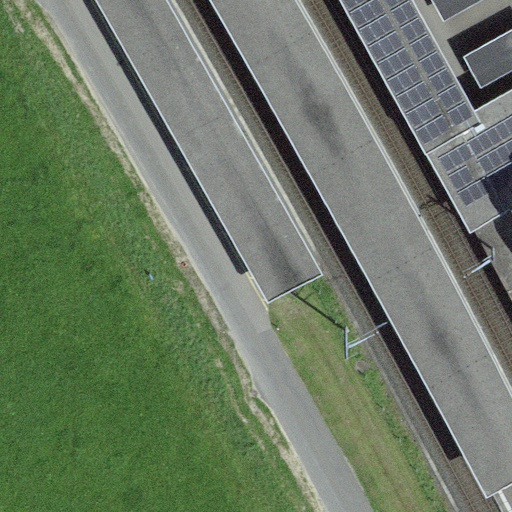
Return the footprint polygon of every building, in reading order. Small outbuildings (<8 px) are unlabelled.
[(324,265),(172,0),(101,0),(253,268),(268,295),(310,273),(324,265)] [(511,392),(292,0),(212,0),(486,489),(511,474),(511,392)] [(477,101),(419,0),(348,0),(423,132),(429,142),(483,111),(477,101)] [(433,0),(444,18),(477,0),(433,0)] [(511,27),(465,53),(482,84),(511,67),(511,27)] [(511,81),(477,101),(423,132),(429,142),(471,221),(511,198),(511,81)] [(511,292),(511,198),(471,221),(511,292)]
